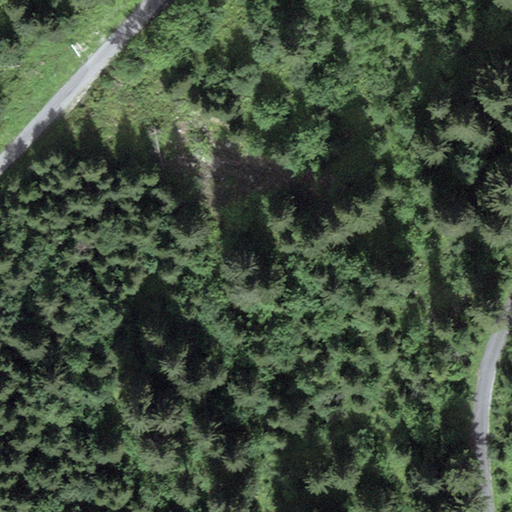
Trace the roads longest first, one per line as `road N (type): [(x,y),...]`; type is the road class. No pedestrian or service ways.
road 1 (unclassified): [(0,167),(154,0)]
road 2 (unclassified): [(511,306),(483,400),(490,511)]
